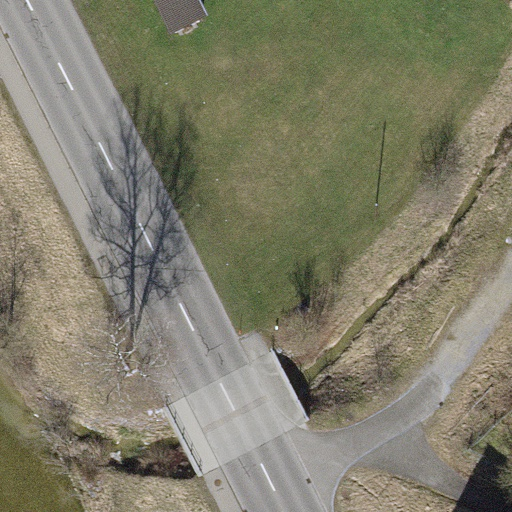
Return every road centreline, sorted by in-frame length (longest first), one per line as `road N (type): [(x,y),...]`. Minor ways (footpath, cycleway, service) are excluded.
road 1 (primary): [(281,511),(29,0)]
road 2 (track): [(366,434),(505,511)]
